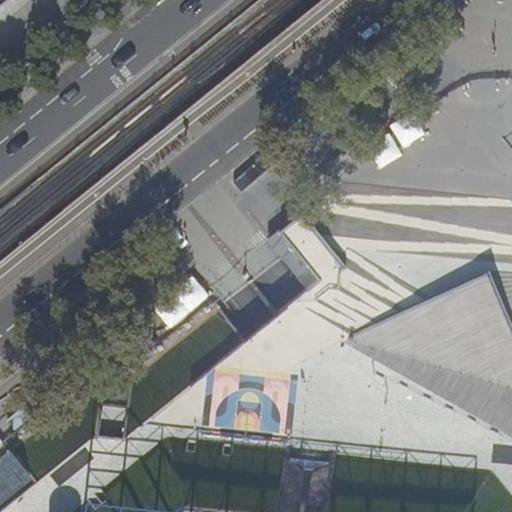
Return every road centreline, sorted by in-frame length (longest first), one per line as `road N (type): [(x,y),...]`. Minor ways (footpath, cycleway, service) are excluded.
road 1 (primary): [(0,316),(397,0)]
road 2 (primary): [(198,0),(0,157)]
